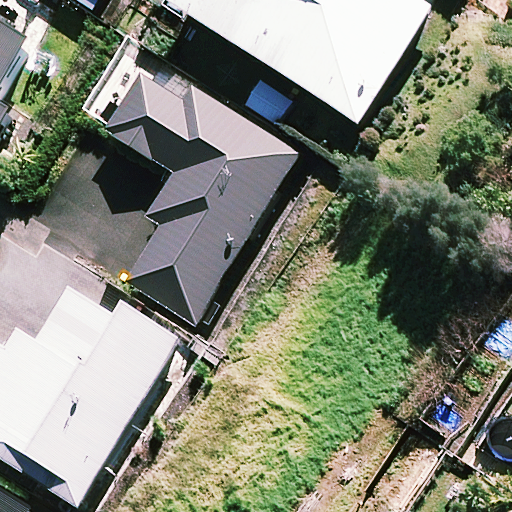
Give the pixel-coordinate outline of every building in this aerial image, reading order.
[(0,0),(0,141),(18,113),(2,103),(38,45),(57,15),(33,0),(0,0)] [(192,0),(187,9),(365,123),(438,9),(424,0),(192,0)] [(243,119),(159,67),(116,136),(183,177),(159,216),(174,225),(136,286),(200,325),(304,156),(243,119)] [(301,101),(266,81),(250,110),(284,130),(301,101)] [(186,344),(89,281),(34,365),(0,343),(0,453),(81,506),(186,344)]
